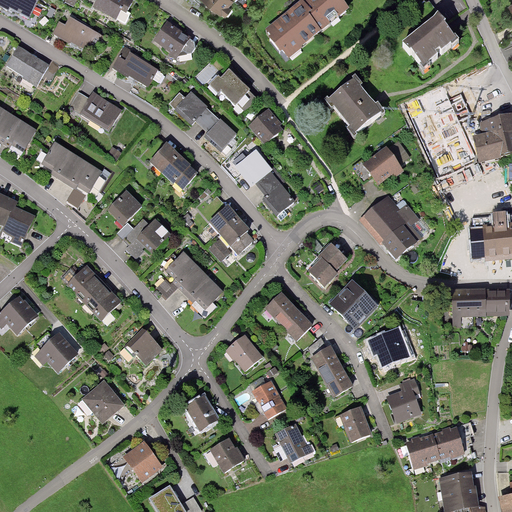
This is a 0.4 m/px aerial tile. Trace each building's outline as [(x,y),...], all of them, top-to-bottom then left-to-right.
[(38,1),(36,0),(0,0),(0,7),(10,12),(11,10),(28,19),(38,1)] [(133,1),(131,0),(84,0),(83,3),(115,20),(116,19),(125,24),(131,13),(127,11),(133,1)] [(231,0),(205,0),(221,14),(233,1),(231,0)] [(303,0),(299,4),(266,30),(287,58),(349,9),(341,0),(303,0)] [(99,34),(70,17),(65,26),(59,22),(51,34),(67,44),(69,41),(88,53),(99,34)] [(447,27),(440,19),(403,47),(410,56),(412,55),(422,68),(420,69),(423,73),(430,68),(429,66),(437,59),(435,57),(440,53),(442,55),(451,48),(453,51),(460,45),(456,40),(455,40),(445,28),(447,27)] [(189,41),(167,25),(154,44),(176,59),(189,41)] [(49,65),(19,47),(7,66),(24,76),(23,78),(37,86),(49,65)] [(158,73),(129,55),(124,63),(119,59),(111,72),(126,82),(128,79),(146,91),(158,73)] [(252,97),(228,75),(221,83),(218,80),(210,89),(218,97),(222,93),(239,110),(252,97)] [(328,100),(325,103),(331,111),(334,109),(350,129),(347,131),(354,140),(357,138),(355,136),(379,117),(381,119),(385,115),(378,106),(376,108),(361,89),(364,87),(356,77),(351,80),(353,83),(329,101),(328,100)] [(121,116),(92,97),(88,104),(76,97),(67,110),(89,124),(91,120),(109,133),(121,116)] [(184,103),(178,97),(169,108),(191,127),(196,122),(202,128),(212,117),(189,97),(184,103)] [(0,138),(13,117),(0,108),(0,138)] [(283,132),(268,112),(250,128),(265,147),(283,132)] [(511,114),(480,122),(483,135),(473,137),(479,163),(502,158),(501,156),(511,153),(511,114)] [(36,132),(13,117),(0,138),(0,141),(10,148),(12,144),(24,151),(36,132)] [(221,155),(235,139),(212,117),(202,128),(208,133),(204,139),(221,155)] [(180,156),(168,144),(150,163),(163,175),(180,156)] [(76,162),(53,147),(41,166),(56,175),(53,180),(61,185),(76,162)] [(361,164),(351,171),(361,184),(370,178),(377,187),(391,177),(394,181),(401,176),(385,153),(363,168),(361,164)] [(190,166),(180,156),(163,175),(173,184),(175,182),(182,189),(196,175),(189,168),(190,166)] [(267,175),(253,158),(237,171),(251,189),(257,184),(264,191),(278,177),(273,171),(267,175)] [(106,181),(76,162),(61,185),(70,191),(72,187),(87,197),(91,191),(97,195),(106,181)] [(284,184),(278,177),(264,191),(268,196),(262,201),(276,221),(292,207),(279,189),(284,184)] [(142,208),(126,192),(107,210),(123,226),(142,208)] [(15,207),(0,200),(0,228),(4,230),(12,213),(15,207)] [(406,226),(387,202),(362,222),(396,262),(413,248),(399,231),(406,226)] [(236,223),(225,211),(210,225),(221,237),(236,223)] [(33,222),(12,213),(4,230),(1,236),(22,246),(33,222)] [(172,234),(156,219),(147,228),(130,246),(126,250),(136,260),(145,251),(143,249),(145,247),(152,254),(172,234)] [(510,220),(472,223),(473,233),(470,234),(472,263),(511,259),(511,226),(510,220)] [(133,229),(123,239),(130,246),(147,228),(141,222),(133,229)] [(247,236),(236,223),(221,237),(217,241),(227,252),(233,246),(241,255),(251,246),(244,238),(247,236)] [(123,239),(133,229),(128,224),(118,234),(123,239)] [(227,258),(217,245),(209,251),(220,264),(227,258)] [(345,263),(330,248),(318,261),(321,264),(332,276),(345,263)] [(203,273),(183,253),(165,271),(174,280),(172,282),(178,289),(183,293),(203,273)] [(332,276),(321,264),(308,276),(323,290),(335,279),(332,276)] [(102,288),(85,270),(66,288),(74,296),(76,294),(86,304),(102,288)] [(223,293),(203,273),(183,293),(193,304),(196,302),(205,311),(223,293)] [(165,301),(178,289),(172,282),(170,284),(166,280),(156,289),(162,295),(161,296),(165,301)] [(378,307),(352,281),(329,305),(355,330),(359,327),(378,307)] [(119,307),(102,288),(86,304),(95,314),(93,316),(101,325),(119,307)] [(482,291),(452,292),(452,329),(472,329),(472,317),(482,317),(482,291)] [(509,291),(482,291),(482,317),(509,317),(509,291)] [(299,311),(282,293),(265,310),(281,327),(299,311)] [(34,322),(17,303),(0,317),(0,319),(16,338),(34,322)] [(426,307),(410,303),(406,319),(422,323),(426,307)] [(314,326),(299,311),(281,327),(296,343),(314,326)] [(161,353),(141,333),(125,349),(144,369),(161,353)] [(407,360),(397,336),(383,341),(382,338),(368,343),(373,357),(377,356),(381,366),(389,363),(391,366),(407,360)] [(52,345),(46,338),(35,347),(49,362),(47,364),(57,375),(75,359),(62,344),(60,346),(56,341),(52,345)] [(321,338),(309,348),(313,356),(326,348),(321,338)] [(260,362),(243,340),(227,352),(244,374),(260,362)] [(343,368),(330,346),(326,348),(313,356),(311,358),(322,379),(343,368)] [(353,387),(343,368),(322,379),(329,391),(329,390),(333,398),(353,387)] [(413,384),(399,388),(402,396),(388,401),(396,425),(412,419),(410,414),(417,412),(410,393),(416,391),(413,384)] [(284,413),(269,385),(251,394),(257,404),(253,407),(256,413),(260,411),(267,422),(284,413)] [(122,410),(103,386),(77,405),(87,418),(92,414),(101,426),(122,410)] [(216,424),(202,400),(185,410),(200,434),(216,424)] [(361,408),(338,416),(348,443),(371,435),(361,408)] [(304,449),(294,429),(276,437),(290,466),(311,456),(307,447),(304,449)] [(455,432),(430,439),(437,461),(461,454),(455,432)] [(430,439),(407,447),(414,469),(437,461),(430,439)] [(164,469),(144,442),(124,457),(143,484),(164,469)] [(233,453),(227,442),(210,452),(224,475),(243,464),(236,452),(233,453)] [(468,477),(438,483),(443,511),(483,511),(483,510),(474,511),(468,477)] [(175,496),(170,486),(149,500),(156,511),(185,511),(181,505),(175,496)] [(202,511),(193,498),(181,505),(185,511),(202,511)]
